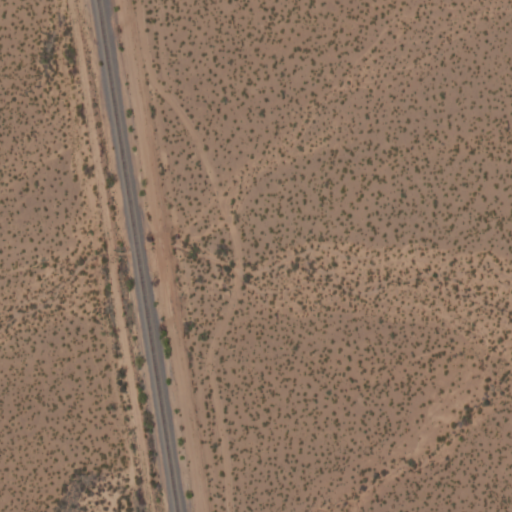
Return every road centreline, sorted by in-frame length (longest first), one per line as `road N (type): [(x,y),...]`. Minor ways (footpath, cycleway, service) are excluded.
road 1 (track): [(138,0),(155,89),(180,116),(236,240),(233,305),(208,357),(229,511)]
road 2 (residential): [(197,511),(119,0)]
